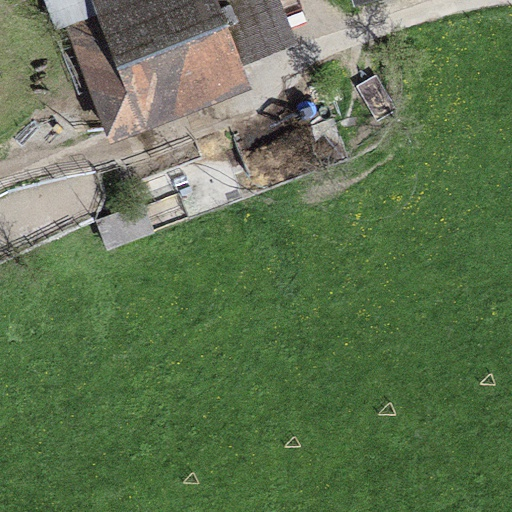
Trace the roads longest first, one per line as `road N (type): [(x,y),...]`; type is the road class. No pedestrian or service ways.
road 1 (track): [(316,47),(0,168)]
road 2 (residential): [(446,0),(316,47)]
